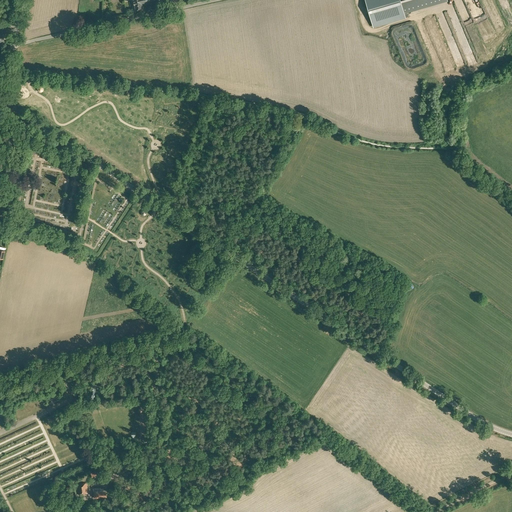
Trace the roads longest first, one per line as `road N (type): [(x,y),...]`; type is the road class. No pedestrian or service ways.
road 1 (tertiary): [(1,100),(511,435)]
road 2 (unclassified): [(13,44),(211,0)]
